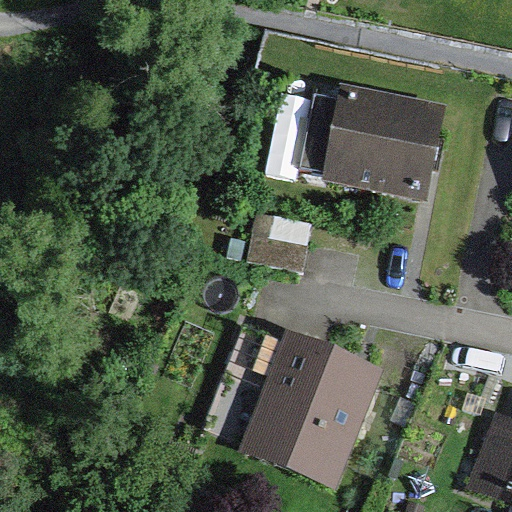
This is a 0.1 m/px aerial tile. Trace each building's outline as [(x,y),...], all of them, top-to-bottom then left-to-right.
[(446,116),(354,96),(335,184),(427,204),(446,116)] [(331,102),(283,100),(279,176),(328,178),(331,102)] [(259,220),(251,264),(303,274),(312,230),(259,220)] [(384,373),(300,339),(252,454),(337,489),(384,373)] [(511,416),(498,412),(468,491),(511,507),(511,416)]
